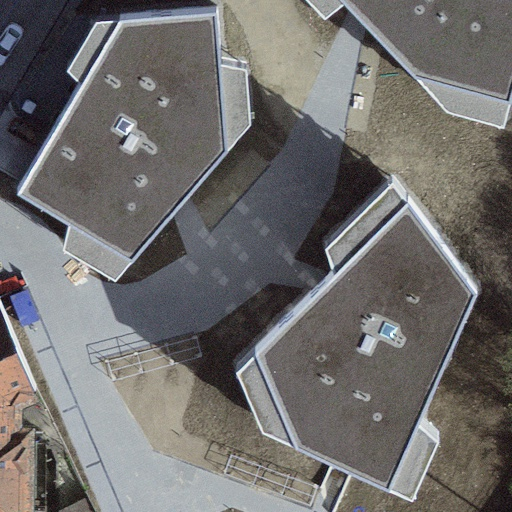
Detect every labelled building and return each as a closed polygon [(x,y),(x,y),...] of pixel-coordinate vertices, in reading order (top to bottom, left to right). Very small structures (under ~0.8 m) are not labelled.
[(307,293),(315,284),(324,276),(329,271),(404,197),(448,256),(511,273),(511,97),(508,96),(506,101),(414,75),(412,76),(362,25),(354,16),(347,9),(340,2),(338,0),(207,0),(208,9),(213,9),(217,61),(224,148),(183,195),(175,203),(167,213),(161,208),(160,207),(159,206),(144,193),(46,134),(42,142),(30,161),(16,184),(12,190),(64,221),(109,247),(84,272),(76,265),(62,280),(69,287),(48,307),(136,511),(326,511),(318,492),(332,460),(291,442),(251,349),(307,293)] [(511,0),(338,0),(340,2),(347,9),(354,16),(362,25),(412,76),(414,75),(506,101),(508,96),(511,80),(511,0)] [(183,195),(224,148),(217,61),(213,9),(208,9),(116,16),(77,81),(48,130),(46,134),(42,142),(30,161),(16,184),(12,190),(64,221),(109,247),(127,258),(167,213),(175,203),(183,195)] [(415,417),(472,288),(448,256),(404,197),(329,271),(324,276),(315,284),(307,293),(251,349),(291,442),(332,460),(385,484),(415,417)] [(0,509),(41,511),(42,441),(37,436),(6,434),(8,400),(31,390),(0,314),(0,509)]
